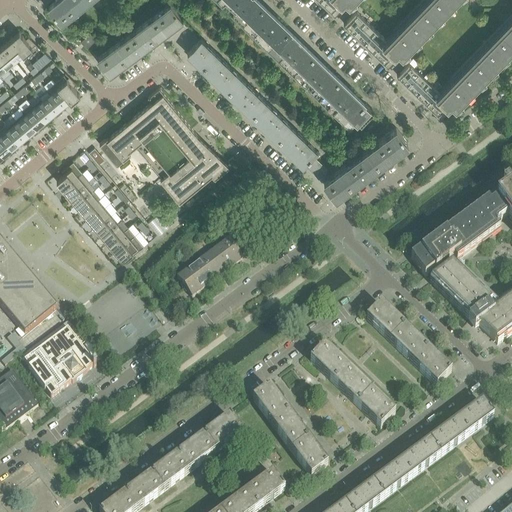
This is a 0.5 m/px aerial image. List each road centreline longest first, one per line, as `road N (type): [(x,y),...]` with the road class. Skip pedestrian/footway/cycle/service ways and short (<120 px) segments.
road 1 (residential): [(332,224),(0,473)]
road 2 (residential): [(75,511),(389,278)]
road 3 (residential): [(112,100),(168,68),(332,224)]
road 4 (residential): [(297,511),(487,372)]
road 5 (residential): [(441,145),(292,0)]
road 6 (residential): [(0,192),(112,100)]
road 7 (residential): [(12,2),(112,100)]
road 8 (residential): [(389,278),(487,372)]
road 9 (residential): [(441,145),(332,224)]
